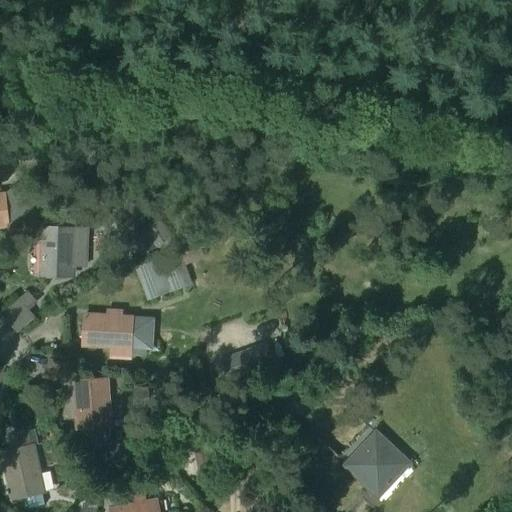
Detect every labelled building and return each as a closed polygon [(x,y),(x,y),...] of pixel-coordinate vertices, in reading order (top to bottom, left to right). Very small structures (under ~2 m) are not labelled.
[(55,153),(78,156),(80,139),(57,136),(55,153)] [(0,225),(9,225),(40,204),(25,182),(6,195),(0,195),(0,225)] [(76,229),(76,221),(45,219),(43,274),(73,275),(73,264),(86,265),(87,229),(76,229)] [(171,240),(163,225),(147,235),(155,249),(171,240)] [(155,249),(147,235),(131,244),(140,258),(155,249)] [(191,282),(180,251),(159,258),(170,289),(191,282)] [(147,298),(167,291),(155,260),(135,268),(147,298)] [(19,301),(25,308),(36,299),(29,291),(19,301)] [(84,344),(111,346),(110,355),(131,356),(131,349),(152,350),(154,319),(133,318),(133,317),(122,316),(122,310),(111,310),(111,316),(86,314),(85,321),(81,323),(80,337),(84,339),(84,344)] [(264,345),(221,360),(229,380),(272,364),(264,345)] [(40,379),(66,387),(71,367),(47,359),(40,379)] [(77,381),(80,428),(110,426),(106,379),(77,381)] [(26,383),(20,381),(15,385),(13,391),(17,397),(23,398),(28,395),(30,388),(26,383)] [(0,414),(2,415),(9,393),(0,390),(0,414)] [(338,457),(385,501),(405,480),(381,456),(391,446),(369,425),(338,457)] [(7,480),(12,499),(27,496),(30,508),(46,505),(33,446),(39,445),(35,429),(12,434),(15,450),(0,453),(0,466),(6,465),(10,479),(7,480)] [(210,469),(206,448),(195,450),(199,471),(210,469)] [(160,511),(163,511),(161,501),(147,503),(146,496),(137,498),(138,505),(123,508),(120,490),(107,492),(101,511),(160,511)] [(80,511),(98,511),(100,506),(83,502),(80,511)]
